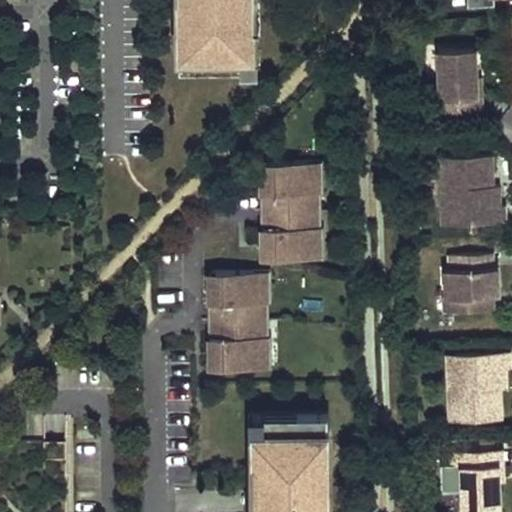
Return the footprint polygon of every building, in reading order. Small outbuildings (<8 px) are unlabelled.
[(180,0),(181,68),(261,68),(260,0),(180,0)] [(476,46),(440,47),(442,95),(433,95),(434,110),(473,109),(473,95),(477,95),(477,74),(476,46)] [(473,109),(482,108),(481,74),(477,74),(477,95),(473,95),(473,109)] [(491,153),(441,155),(442,188),(449,187),(451,222),(504,220),(503,203),(499,203),(499,183),(492,184),(487,184),(487,175),(492,175),(491,153)] [(314,160),(269,160),(270,175),(263,175),(263,208),(320,207),(320,189),(310,189),(310,171),(314,171),(314,160)] [(320,189),(320,160),(314,160),(314,171),(310,171),(310,189),(320,189)] [(449,187),(442,188),(444,222),(451,222),(449,187)] [(320,207),(263,208),(263,240),(270,240),(270,255),(314,255),(314,243),(311,243),(310,226),(320,225),(320,207)] [(320,255),(320,225),(310,226),(311,243),(314,243),(314,255),(320,255)] [(487,251),(451,252),(451,266),(446,266),(447,295),(454,294),(455,309),(488,308),(487,293),(493,293),(498,293),(497,264),(492,264),(488,265),(487,251)] [(262,269),(217,270),(217,285),(211,285),(211,318),(268,317),(268,299),(258,299),(258,281),(261,281),(262,269)] [(267,269),(262,269),(261,281),(258,281),(258,299),(268,299),(267,269)] [(447,295),(445,295),(445,309),(455,309),(454,294),(447,295)] [(268,317),(211,318),(211,350),(218,350),(218,366),(262,365),(262,353),(258,353),(258,335),(268,335),(268,317)] [(262,365),(268,365),(268,335),(258,335),(258,353),(262,353),(262,365)] [(509,349),(455,351),(457,386),(450,386),(451,418),(501,417),(500,395),(495,395),(494,387),(500,386),(506,386),(505,366),(509,366),(509,349)] [(455,351),(448,352),(450,386),(457,386),(455,351)] [(328,411),(249,411),(249,511),(328,511),(329,488),(331,488),(331,457),(328,457),(328,411)] [(462,463),(464,511),(500,510),(499,480),(498,461),(493,461),(493,447),(454,449),(454,464),(462,463)] [(504,480),(502,447),(493,447),(493,461),(498,461),(499,480),(504,480)]
